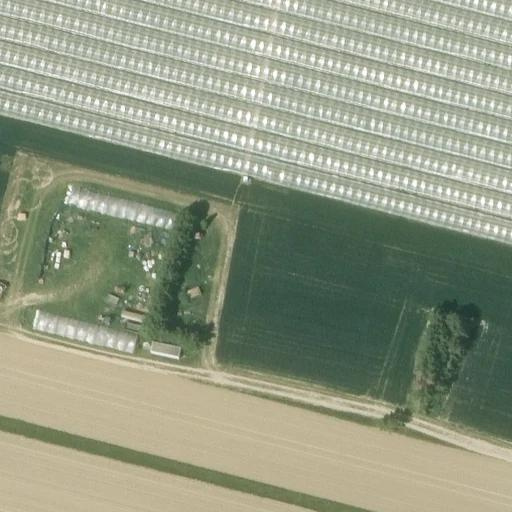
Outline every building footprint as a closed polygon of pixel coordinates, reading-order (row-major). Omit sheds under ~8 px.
[(176,262),(197,268),(206,239),(186,233),(176,262)] [(253,252),(248,279),(257,281),(262,253),(253,252)] [(357,311),(366,281),(333,271),(324,301),(357,311)] [(131,317),(141,320),(150,284),(139,282),(131,317)] [(174,300),(164,329),(191,339),(202,310),(174,300)] [(365,393),(404,403),(413,367),(374,357),(365,393)]
